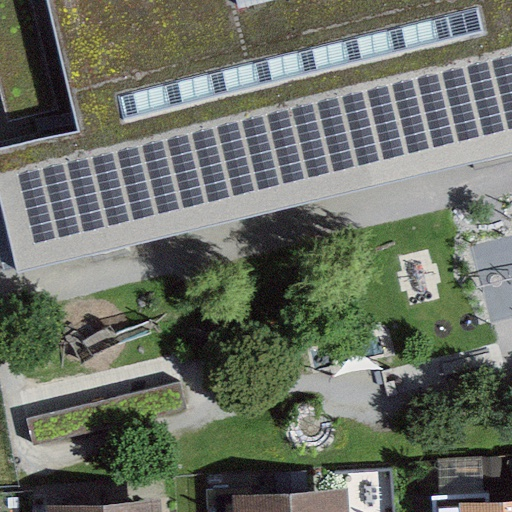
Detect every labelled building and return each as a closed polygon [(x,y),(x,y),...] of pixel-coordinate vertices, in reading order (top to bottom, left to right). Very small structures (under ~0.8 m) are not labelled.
[(29,0),(0,0),(0,77),(10,117),(57,105),(29,0)] [(511,146),(511,0),(64,0),(97,131),(6,154),(34,266),(511,146)] [(177,387),(28,423),(34,447),(183,411),(177,387)] [(354,511),(354,502),(353,493),(247,500),(247,511),(354,511)] [(354,502),(354,511),(393,511),(392,499),(354,502)]
